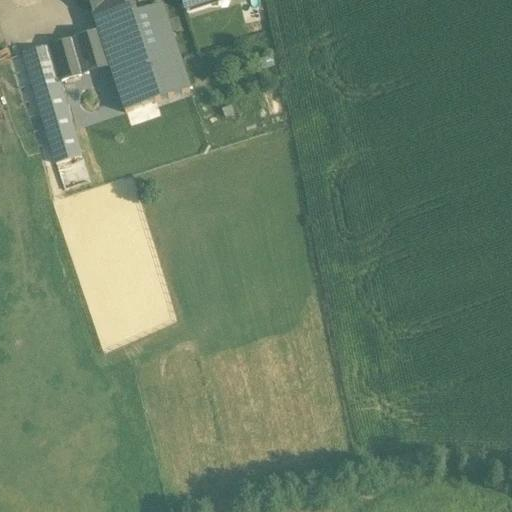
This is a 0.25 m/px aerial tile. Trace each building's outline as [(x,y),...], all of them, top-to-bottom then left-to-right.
[(88,0),(94,18),(94,20),(96,19),(96,18),(126,8),(148,0),(148,1),(150,0),(88,0)] [(181,0),(185,12),(211,3),(210,1),(214,0),(181,0)] [(126,8),(96,18),(96,19),(94,20),(125,113),(178,96),(170,72),(150,78),(126,8)] [(78,41),(48,50),(50,56),(53,55),(62,84),(89,76),(78,41)] [(50,56),(48,50),(24,57),(56,165),(81,158),(50,56)] [(89,76),(62,84),(76,135),(103,126),(89,76)]
